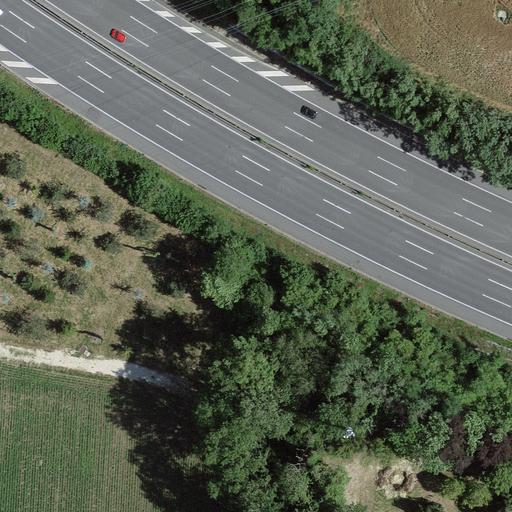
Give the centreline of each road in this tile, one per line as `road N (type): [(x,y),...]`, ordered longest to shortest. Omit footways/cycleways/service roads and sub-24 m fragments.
road 1 (motorway): [(0,14),(262,176),(511,299)]
road 2 (motorway): [(511,229),(292,121),(90,0)]
road 3 (track): [(0,353),(172,387),(209,415),(230,462),(239,511)]
